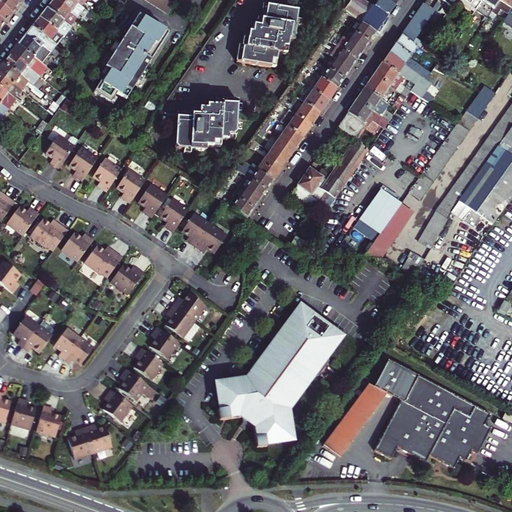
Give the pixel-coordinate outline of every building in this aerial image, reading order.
[(13,0),(0,0),(0,4),(12,14),(15,10),(19,4),(13,0)] [(46,9),(69,27),(76,18),(53,0),(52,0),(49,4),(46,9)] [(78,4),(72,0),(53,0),(76,18),(81,11),(84,14),(86,11),(78,4)] [(142,0),(164,15),(173,1),(171,0),(142,0)] [(347,14),(355,19),(375,33),(380,25),(387,16),(374,7),(363,0),(350,0),(350,1),(343,11),(347,14)] [(389,0),(378,0),(374,7),(387,16),(395,4),(389,0)] [(413,43),(441,2),(442,0),(424,0),(401,35),(413,43)] [(442,0),(441,2),(450,8),(455,0),(442,0)] [(467,0),(466,2),(465,3),(474,9),(479,1),(480,0),(467,0)] [(480,0),(479,1),(474,9),(486,18),(489,14),(498,0),(480,0)] [(511,0),(498,0),(489,14),(502,21),(509,11),(511,6),(511,0)] [(0,4),(0,18),(5,23),(8,20),(12,14),(0,4)] [(511,6),(509,11),(502,21),(502,22),(511,28),(511,6)] [(288,42),(292,43),(294,28),(295,20),(297,13),(261,7),(259,21),(255,20),(254,27),(259,28),(257,36),(251,36),(246,35),(245,42),(241,41),(240,49),(236,49),(233,64),(269,70),(270,63),(275,63),(276,55),(281,56),(282,49),(287,50),(288,42)] [(69,27),(46,9),(43,13),(39,18),(63,37),(70,28),(69,27)] [(81,11),(76,18),(79,20),(84,14),(81,11)] [(347,14),(343,11),(337,20),(341,23),(347,14)] [(112,56),(107,65),(104,69),(110,73),(106,79),(104,77),(103,78),(93,94),(104,101),(106,98),(112,101),(116,96),(125,101),(135,86),(140,78),(167,35),(137,16),(129,30),(120,24),(113,35),(122,41),(118,47),(112,56)] [(35,22),(31,28),(55,46),(63,37),(39,18),(35,22)] [(355,19),(348,28),(368,43),(371,38),(375,33),(355,19)] [(341,23),(337,20),(330,30),(334,33),(341,23)] [(44,61),(55,46),(31,28),(25,35),(17,46),(44,66),(46,62),(44,61)] [(348,28),(342,37),(362,52),(365,47),(368,43),(348,28)] [(324,38),(328,41),(334,33),(330,30),(324,38)] [(332,44),(356,61),(359,56),(362,52),(342,37),(338,35),(332,44)] [(397,39),(394,44),(410,55),(417,46),(413,43),(401,35),(397,39)] [(324,38),(318,48),(322,51),(328,41),(324,38)] [(113,44),(107,53),(112,56),(118,47),(113,44)] [(329,55),(350,70),(352,66),(356,61),(332,44),(326,53),(329,55)] [(430,73),(409,58),(410,55),(394,44),(388,53),(426,79),(430,73)] [(44,66),(17,46),(14,49),(10,54),(39,76),(46,67),(44,66)] [(318,48),(311,57),(315,60),(322,51),(318,48)] [(102,62),(107,65),(112,56),(107,53),(102,62)] [(409,82),(414,85),(419,89),(424,82),(426,79),(388,53),(384,58),(381,63),(404,78),(409,82)] [(7,58),(3,63),(27,82),(32,85),(37,79),(39,76),(10,54),(7,58)] [(329,55),(322,65),(343,80),(346,75),(350,70),(329,55)] [(311,57),(304,67),(308,69),(315,60),(311,57)] [(0,67),(0,73),(21,90),(27,82),(3,63),(0,67)] [(404,78),(381,63),(377,68),(372,75),(393,89),(395,91),(399,84),(404,78)] [(315,74),(321,78),(337,89),(340,84),(343,80),(322,65),(315,74)] [(104,69),(100,75),(103,78),(104,77),(106,79),(110,73),(104,69)] [(0,88),(16,101),(20,104),(22,101),(16,96),(21,90),(0,73),(0,88)] [(367,81),(363,87),(384,102),(393,89),(372,75),(367,81)] [(140,78),(135,86),(140,90),(145,81),(140,78)] [(321,78),(312,91),(328,102),(332,96),(337,89),(321,78)] [(37,79),(32,85),(37,89),(42,83),(37,79)] [(400,94),(396,100),(401,104),(410,91),(414,85),(409,82),(405,88),(400,94)] [(429,85),(424,82),(419,89),(414,85),(410,91),(427,104),(431,98),(424,93),(429,85)] [(399,84),(395,91),(400,94),(405,88),(399,84)] [(454,124),(407,193),(418,201),(487,99),(486,99),(491,92),(481,86),(477,92),(454,124)] [(359,93),(355,100),(383,119),(384,119),(392,107),(384,102),(363,87),(359,93)] [(0,102),(9,109),(16,101),(0,88),(0,102)] [(304,103),(319,114),(324,108),(328,102),(312,91),(304,103)] [(54,102),(57,104),(64,95),(61,92),(54,102)] [(104,101),(102,104),(111,110),(115,103),(112,101),(106,98),(104,101)] [(319,114),(304,103),(296,98),(288,111),(295,116),(311,126),(315,121),(319,114)] [(68,110),(72,103),(66,99),(61,105),(68,110)] [(511,126),(511,99),(433,211),(446,220),(450,213),(458,202),(511,126)] [(208,109),(207,115),(199,114),(200,111),(192,110),(192,113),(177,111),(172,146),(180,148),(188,149),(203,151),(204,148),(210,148),(211,145),(219,146),(219,140),(227,142),(227,137),(235,138),(241,103),(225,100),(225,104),(216,103),(216,106),(209,105),(208,109)] [(355,100),(345,114),(335,128),(353,141),(355,142),(365,127),(366,128),(371,121),(383,130),(388,122),(384,119),(383,119),(355,100)] [(0,119),(9,109),(0,102),(0,119)] [(279,123),(287,128),(302,139),(306,133),(311,126),(295,116),(288,111),(279,123)] [(46,124),(40,119),(34,129),(40,134),(46,124)] [(89,124),(95,128),(98,123),(93,119),(89,124)] [(511,126),(458,202),(469,210),(461,221),(471,228),(479,217),(493,227),(511,197),(511,126)] [(278,141),(293,152),(297,146),(302,139),(287,128),(278,141)] [(52,165),(58,169),(78,139),(73,135),(70,135),(66,141),(57,134),(45,153),(52,157),(55,160),(52,165)] [(26,141),(32,145),(37,139),(30,135),(26,141)] [(289,158),(293,152),(278,141),(269,153),(285,164),(289,158)] [(353,141),(326,180),(308,168),(305,173),(289,196),(308,209),(316,199),(314,198),(321,189),(335,199),(368,151),(355,142),(353,141)] [(75,176),(81,180),(97,157),(80,146),(68,164),(74,169),(78,171),(75,176)] [(279,172),(285,164),(269,153),(257,171),(272,182),(279,172)] [(99,187),(105,191),(121,168),(104,157),(92,175),(99,180),(102,182),(99,187)] [(245,177),(266,191),(269,187),(272,182),(257,171),(244,162),(240,168),(237,165),(234,170),(238,172),(245,177)] [(122,198),(129,203),(145,179),(128,168),(116,186),(123,191),(126,193),(122,198)] [(238,172),(234,170),(228,178),(231,181),(238,172)] [(266,191),(245,177),(239,186),(260,200),(263,196),(266,191)] [(228,178),(222,188),(224,190),(231,181),(228,178)] [(145,213),(151,217),(166,194),(150,183),(138,201),(145,206),(148,208),(145,213)] [(232,195),(253,210),(256,205),(260,200),(239,186),(232,195)] [(224,190),(222,188),(215,197),(218,199),(224,190)] [(321,189),(314,198),(316,199),(329,208),(335,199),(321,189)] [(353,230),(373,244),(399,206),(378,192),(353,230)] [(0,220),(14,201),(2,193),(0,196),(0,220)] [(225,204),(247,219),(250,214),(253,210),(232,195),(225,204)] [(167,228),(173,231),(188,208),(171,197),(159,216),(166,220),(170,223),(167,228)] [(461,221),(469,210),(458,202),(450,213),(461,221)] [(18,206),(6,223),(22,235),(38,213),(32,208),(28,213),(25,211),(18,206)] [(383,255),(411,214),(399,206),(373,244),(367,253),(383,255)] [(194,246),(209,223),(192,211),(180,230),(188,234),(191,237),(188,242),(194,246)] [(432,242),(436,237),(439,231),(443,225),(446,220),(433,211),(429,217),(425,223),(422,228),(418,234),(415,240),(429,248),(432,242)] [(44,248),(46,246),(52,251),(68,229),(56,221),(52,226),(49,223),(42,218),(28,235),(44,248)] [(226,234),(209,223),(194,246),(200,250),(204,245),(207,247),(215,252),(226,234)] [(73,232),(60,250),(76,262),(93,239),(86,235),(83,239),(80,237),(73,232)] [(99,275),(100,272),(106,277),(122,256),(110,247),(107,252),(103,249),(97,244),(83,263),(99,275)] [(412,274),(418,265),(421,260),(407,251),(404,257),(398,265),(412,274)] [(21,273),(3,260),(0,264),(0,282),(13,293),(18,287),(13,284),(16,280),(21,273)] [(126,294),(143,271),(137,267),(134,271),(130,269),(123,263),(109,282),(126,294)] [(36,294),(44,283),(38,279),(30,290),(36,294)] [(176,298),(172,304),(194,320),(206,304),(188,291),(183,298),(180,302),(176,298)] [(64,307),(68,301),(62,297),(58,303),(64,307)] [(511,304),(505,300),(497,311),(507,316),(509,311),(511,312),(511,304)] [(96,309),(99,304),(94,301),(91,305),(96,309)] [(164,324),(182,337),(183,336),(194,320),(172,304),(168,309),(172,313),(169,317),(164,324)] [(300,304),(288,321),(276,338),(248,377),(217,382),(221,408),(219,409),(220,415),(221,416),(222,417),(224,418),(225,418),(242,416),(243,420),(249,424),(250,425),(255,425),(258,442),(259,443),(260,444),(261,445),(263,445),(268,445),(267,442),(293,438),(289,408),(315,372),(321,367),(326,359),(327,356),(342,334),(300,304)] [(18,341),(23,345),(39,324),(26,314),(13,332),(17,334),(21,337),(18,341)] [(283,317),(271,334),(276,338),(288,321),(283,317)] [(23,345),(29,350),(32,345),(35,348),(39,351),(52,333),(50,332),(54,328),(43,319),(39,324),(23,345)] [(200,324),(194,320),(183,336),(188,340),(200,324)] [(80,335),(68,326),(54,344),(58,347),(62,349),(58,353),(64,357),(80,335)] [(149,345),(167,358),(178,342),(156,326),(152,331),(156,334),(154,338),(149,345)] [(93,345),(80,335),(64,357),(69,361),(72,357),(76,359),(80,363),(93,345)] [(139,359),(134,366),(151,379),(163,363),(141,347),(137,352),(141,355),(139,359)] [(375,385),(387,392),(401,401),(374,449),(391,459),(398,447),(426,462),(429,455),(454,469),(459,459),(466,462),(472,452),(478,455),(492,429),(487,426),(492,416),(389,359),(375,385)] [(156,390),(148,384),(125,367),(122,373),(126,376),(124,380),(119,387),(136,400),(142,391),(149,396),(152,396),(156,390)] [(387,392),(375,385),(369,382),(323,443),(340,455),(387,392)] [(109,400),(104,407),(121,420),(133,404),(110,388),(106,393),(111,397),(109,400)] [(11,401),(3,399),(0,397),(0,392),(0,391),(0,419),(5,421),(11,401)] [(164,405),(168,399),(161,394),(157,400),(164,405)] [(24,405),(25,399),(18,397),(8,433),(24,438),(26,437),(27,436),(29,428),(30,428),(36,408),(27,406),(24,405)] [(50,406),(43,404),(36,430),(55,435),(61,415),(53,413),(49,411),(50,406)] [(246,429),(249,424),(243,420),(240,425),(246,429)] [(112,446),(105,425),(97,428),(93,429),(91,423),(84,426),(93,452),(112,446)] [(74,459),(93,452),(84,426),(77,428),(79,434),(75,435),(67,438),(74,459)] [(133,438),(138,441),(143,435),(138,432),(133,438)] [(127,436),(123,442),(129,447),(134,441),(127,436)] [(26,457),(29,449),(23,447),(20,455),(26,457)]
